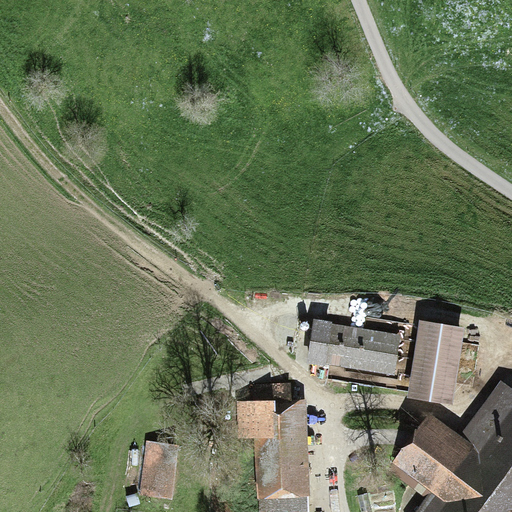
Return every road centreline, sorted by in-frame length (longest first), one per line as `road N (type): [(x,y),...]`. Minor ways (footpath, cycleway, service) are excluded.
road 1 (track): [(342,511),(326,474),(317,401),(298,376),(234,317),(87,212),(0,113)]
road 2 (unclassified): [(511,187),(429,131),(378,73),(351,0)]
